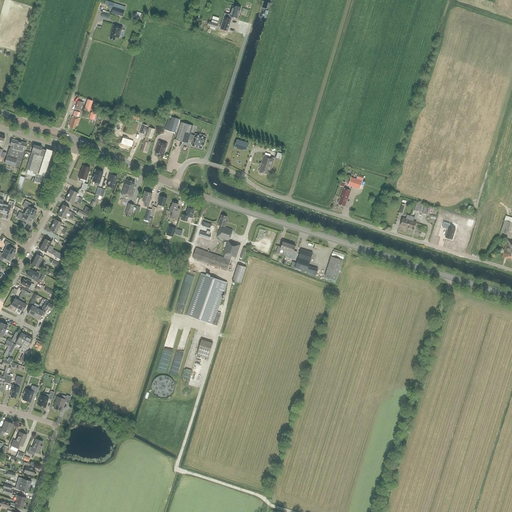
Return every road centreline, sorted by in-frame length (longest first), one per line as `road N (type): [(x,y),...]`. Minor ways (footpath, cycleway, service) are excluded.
road 1 (tertiary): [(511,296),(174,185)]
road 2 (unclassified): [(511,270),(263,191),(205,162)]
road 3 (unclassified): [(205,162),(256,11)]
road 4 (residential): [(32,511),(56,426),(0,407)]
